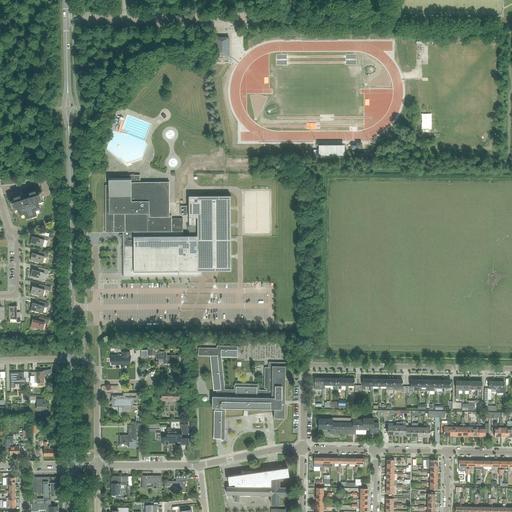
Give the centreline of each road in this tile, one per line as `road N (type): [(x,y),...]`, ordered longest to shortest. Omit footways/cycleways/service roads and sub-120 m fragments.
road 1 (unclassified): [(302,448),(304,364),(511,368)]
road 2 (tertiary): [(71,358),(68,131)]
road 3 (unclassified): [(288,18),(65,19)]
